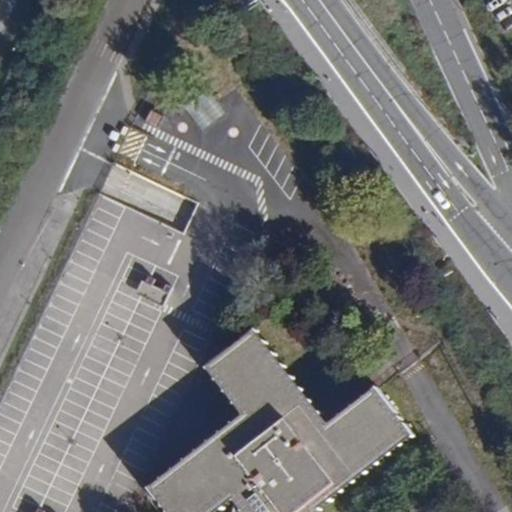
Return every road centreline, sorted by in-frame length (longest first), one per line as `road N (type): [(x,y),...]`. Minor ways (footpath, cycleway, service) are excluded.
road 1 (secondary): [(284,0),(480,248)]
road 2 (secondary): [(510,224),(323,0)]
road 3 (residential): [(0,261),(123,0)]
road 4 (secondary): [(432,0),(511,168)]
